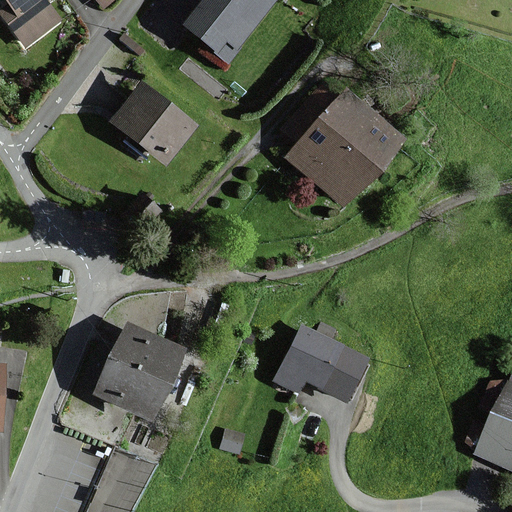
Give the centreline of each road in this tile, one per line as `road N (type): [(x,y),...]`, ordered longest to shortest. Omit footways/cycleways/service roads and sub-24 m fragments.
road 1 (track): [(319,68),(215,193),(171,215),(87,222),(61,233)]
road 2 (residential): [(491,511),(465,503),(371,508),(352,498),(334,449),(336,423),(353,397)]
road 3 (tertiary): [(92,282),(7,511)]
road 4 (residential): [(11,161),(132,0)]
